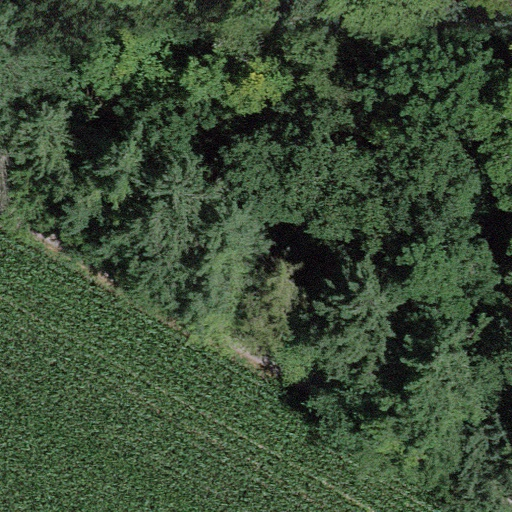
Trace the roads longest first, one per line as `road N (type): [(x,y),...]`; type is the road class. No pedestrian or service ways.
road 1 (track): [(0,204),(511,489)]
road 2 (track): [(382,0),(511,87)]
